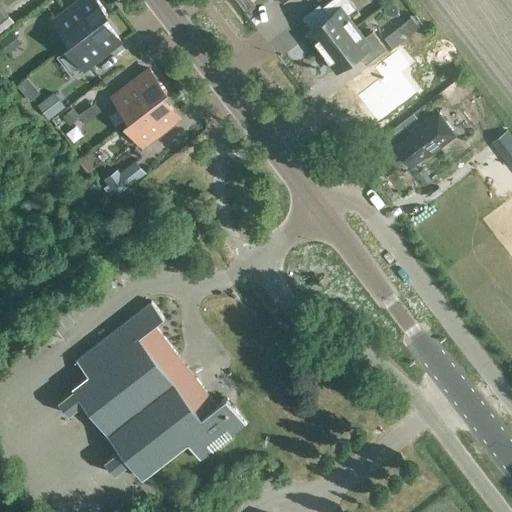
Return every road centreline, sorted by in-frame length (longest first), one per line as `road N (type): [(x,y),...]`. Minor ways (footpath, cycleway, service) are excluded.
road 1 (unclassified): [(501,511),(383,366),(296,314),(276,288),(257,255),(314,204)]
road 2 (unclassified): [(511,404),(357,199),(339,189),(314,204)]
road 3 (secondary): [(314,204),(156,0)]
road 4 (secondary): [(511,461),(428,352)]
road 5 (secondary): [(428,352),(389,279),(350,252)]
road 6 (secondary): [(350,252),(389,325),(428,352)]
